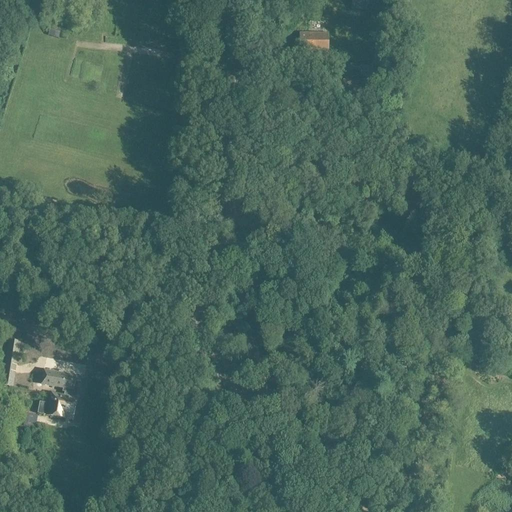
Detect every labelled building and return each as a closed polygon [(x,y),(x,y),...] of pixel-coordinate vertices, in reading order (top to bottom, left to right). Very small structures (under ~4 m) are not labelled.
[(350,0),(350,11),(382,11),(381,0),(350,0)] [(299,34),(299,55),(327,55),(327,34),(299,34)] [(337,64),(336,79),(360,80),(360,79),(360,67),(360,65),(337,64)] [(372,67),(360,67),(360,79),(372,79),(372,67)] [(8,342),(1,386),(13,387),(13,386),(20,388),(21,379),(14,378),(19,344),(8,342)] [(74,377),(43,372),(41,385),(63,389),(62,393),(64,393),(68,394),(69,390),(72,390),(74,377)] [(68,394),(64,393),(63,397),(52,395),(50,404),(48,416),(65,419),(66,415),(73,416),(76,400),(67,398),(68,394)] [(48,416),(50,404),(41,403),(39,414),(48,416)]
